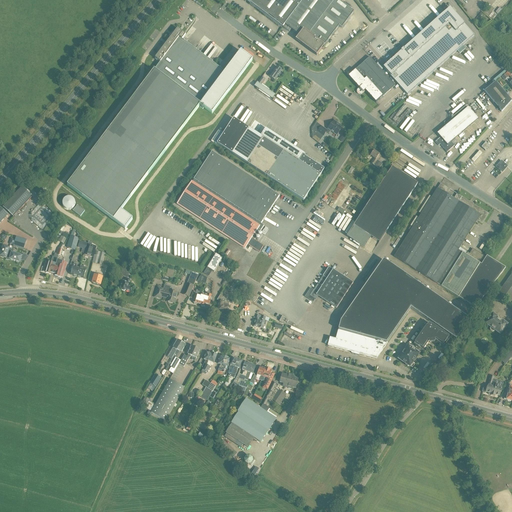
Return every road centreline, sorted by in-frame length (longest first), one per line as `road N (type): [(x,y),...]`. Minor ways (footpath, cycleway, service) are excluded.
road 1 (tertiary): [(511,418),(91,302),(0,294)]
road 2 (primary): [(0,180),(157,0)]
road 3 (unclassified): [(511,213),(323,83)]
road 4 (unknown): [(372,120),(295,231),(273,224),(262,235)]
road 5 (unclassified): [(323,83),(213,7)]
road 6 (unclassified): [(323,83),(411,0)]
